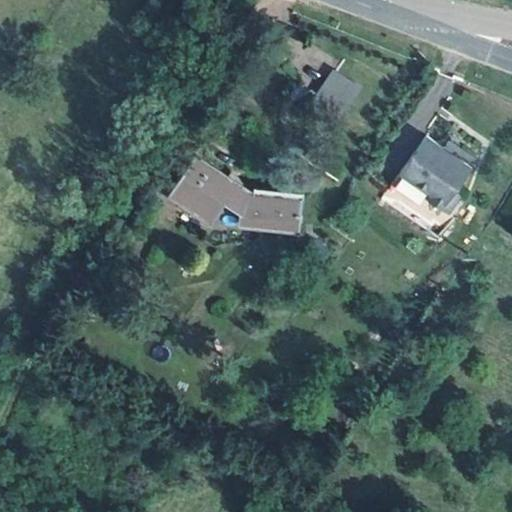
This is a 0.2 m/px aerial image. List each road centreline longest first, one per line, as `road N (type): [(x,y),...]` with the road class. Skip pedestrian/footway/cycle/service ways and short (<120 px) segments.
road 1 (unknown): [(489,53),(327,215)]
road 2 (tertiary): [(511,60),(369,6)]
road 3 (secondary): [(511,27),(390,1),(369,6)]
